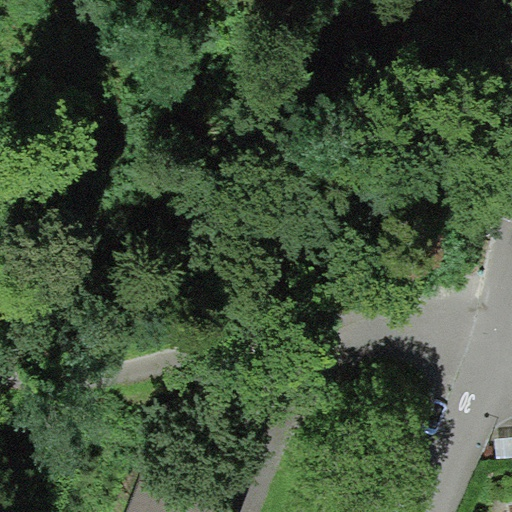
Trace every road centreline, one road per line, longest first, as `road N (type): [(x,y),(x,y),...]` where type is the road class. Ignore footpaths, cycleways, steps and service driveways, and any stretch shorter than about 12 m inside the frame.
road 1 (track): [(505,319),(418,300),(332,309),(99,381),(0,365)]
road 2 (residential): [(511,272),(505,319),(425,511)]
